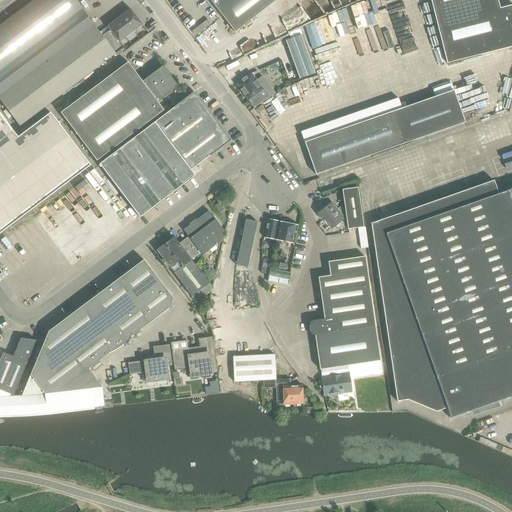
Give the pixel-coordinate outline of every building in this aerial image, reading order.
[(32,0),(17,12),(0,24),(0,100),(19,126),(115,54),(120,50),(123,48),(118,42),(141,24),(129,8),(106,26),(106,27),(110,31),(103,37),(99,32),(74,0),(32,0)] [(208,0),(234,33),(275,0),(208,0)] [(429,0),(446,63),(511,46),(511,5),(499,8),(496,0),(429,0)] [(291,39),(285,41),(299,79),(314,74),(302,39),(301,35),(291,39)] [(157,102),(178,86),(162,66),(142,82),(127,63),(60,114),(97,162),(164,110),(157,102)] [(253,73),(257,78),(263,74),(260,68),(253,73)] [(289,82),(295,80),(290,68),(285,70),(289,82)] [(251,74),(236,85),(248,101),(253,108),(273,94),(266,85),(261,78),(256,81),(251,74)] [(313,175),(462,123),(463,123),(452,91),(302,143),(313,175)] [(194,93),(154,123),(100,165),(141,218),(195,175),(191,170),(230,141),(194,93)] [(0,114),(0,232),(90,165),(50,113),(17,137),(0,114)] [(71,264),(132,221),(97,171),(35,214),(71,264)] [(436,411),(447,407),(451,418),(511,396),(511,189),(498,194),(493,180),(370,224),(397,401),(406,399),(436,411)] [(357,188),(342,190),(347,229),(357,228),(363,227),(357,188)] [(220,213),(224,209),(219,203),(215,207),(220,213)] [(331,204),(318,214),(323,221),(325,220),(331,228),(335,225),(338,230),(344,225),(341,221),(343,219),(331,204)] [(220,244),(223,231),(209,212),(183,231),(202,257),(220,244)] [(263,238),(274,240),(278,222),(267,220),(263,238)] [(249,269),(256,223),(245,221),(237,268),(249,269)] [(298,226),(278,222),(274,240),(294,244),(298,226)] [(363,227),(357,228),(360,248),(367,247),(365,227),(363,227)] [(156,252),(192,298),(196,303),(211,291),(212,287),(173,238),(156,252)] [(318,278),(324,320),(312,321),(312,322),(309,322),(309,326),(310,333),(314,332),(320,371),(320,370),(342,367),(347,366),(380,361),(365,257),(328,263),(330,276),(318,278)] [(49,332),(31,376),(21,396),(0,396),(0,415),(7,416),(33,415),(53,413),(94,408),(94,407),(92,389),(102,388),(103,388),(89,369),(172,307),(173,299),(144,261),(49,332)] [(269,269),(267,281),(288,286),(290,273),(269,269)] [(258,306),(256,286),(232,289),(233,302),(236,301),(237,308),(258,306)] [(217,373),(212,338),(198,340),(198,341),(199,341),(199,347),(199,348),(188,349),(186,340),(171,342),(172,350),(174,371),(190,369),(190,372),(189,372),(190,378),(198,377),(198,376),(201,375),(202,377),(209,376),(209,374),(217,373)] [(0,389),(13,396),(36,341),(21,339),(13,357),(3,353),(0,359),(0,389)] [(172,366),(169,346),(153,348),(154,356),(144,357),(145,361),(128,364),(130,375),(147,373),(147,375),(145,375),(147,384),(155,383),(155,381),(157,381),(157,382),(166,381),(166,380),(167,380),(166,367),(172,366)] [(275,355),(233,356),(234,381),(276,380),(275,355)] [(342,367),(320,370),(321,377),(348,373),(347,366),(342,367)] [(351,392),(349,374),(322,378),(323,383),(319,388),(324,391),(324,396),(329,396),(334,399),(337,394),(351,392)] [(290,380),(276,380),(276,406),(303,405),(302,388),(290,387),(290,380)] [(210,387),(204,387),(206,396),(219,394),(217,381),(209,382),(210,387)] [(102,388),(92,389),(94,407),(104,406),(102,388)]
